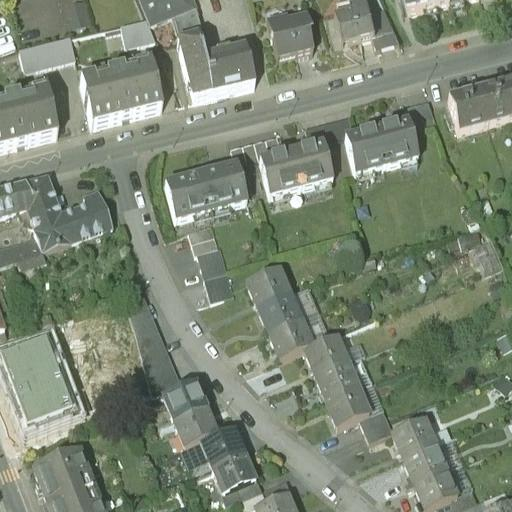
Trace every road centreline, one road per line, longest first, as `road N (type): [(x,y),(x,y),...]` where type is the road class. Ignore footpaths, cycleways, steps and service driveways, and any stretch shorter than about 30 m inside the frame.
road 1 (residential): [(121,144),(140,230),(202,353),(252,416),(360,511)]
road 2 (residential): [(121,144),(511,46)]
road 3 (residential): [(0,177),(121,144)]
